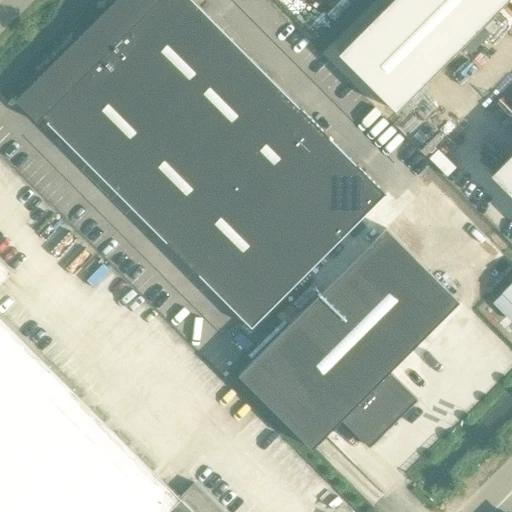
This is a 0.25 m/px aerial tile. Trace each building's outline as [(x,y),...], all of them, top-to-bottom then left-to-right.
[(116,0),(21,96),(43,118),(251,328),(386,194),(192,0),(116,0)] [(392,0),(339,54),(397,112),(508,0),(392,0)] [(511,152),(490,174),(511,196),(511,152)] [(312,449),(341,419),(369,447),(417,399),(389,371),(459,302),(386,228),(239,375),(312,449)] [(0,511),(222,511),(194,483),(179,497),(0,316),(0,282),(11,272),(0,260),(0,511)] [(511,282),(496,300),(511,316),(511,282)]
